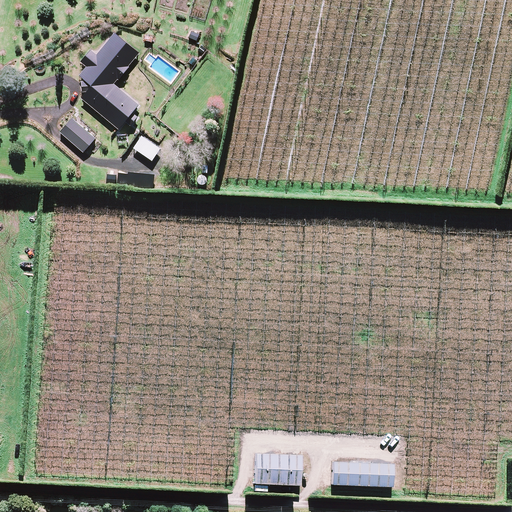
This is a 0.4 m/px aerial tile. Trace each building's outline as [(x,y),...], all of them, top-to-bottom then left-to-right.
[(138,55),(115,36),(97,57),(91,51),(81,63),(87,68),(79,78),(90,87),(80,98),(119,131),(138,107),(114,87),(125,74),(123,72),(138,55)] [(96,139),(72,119),(60,133),(84,153),(96,139)] [(158,166),(146,165),(146,173),(158,173),(158,166)] [(153,188),(153,174),(128,173),(128,187),(153,188)] [(301,458),(255,456),(254,486),(300,488),(301,458)] [(392,466),(332,464),(332,487),(391,489),(392,466)]
